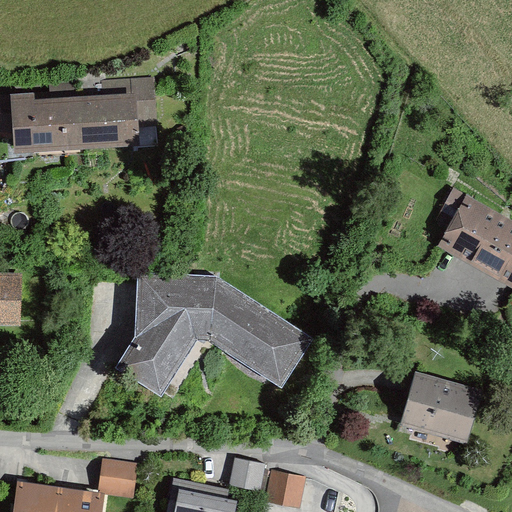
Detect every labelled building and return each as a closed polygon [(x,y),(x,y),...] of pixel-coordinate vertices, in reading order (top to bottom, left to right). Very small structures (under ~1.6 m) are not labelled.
[(33,98),(16,98),(16,130),(16,152),(32,152),(32,146),(133,146),(133,114),(154,114),(154,88),(132,88),(132,101),(33,101),(33,98)] [(0,130),(16,130),(16,98),(0,97),(0,130)] [(511,227),(469,206),(447,250),(511,283),(511,227)] [(20,279),(0,279),(0,321),(20,322),(20,279)] [(212,284),(144,281),(143,338),(121,370),(160,393),(199,339),(211,339),(279,382),(305,345),(212,284)] [(478,396),(420,380),(405,433),(463,449),(478,396)] [(136,469),(105,464),(101,494),(131,498),(136,469)] [(268,472),(237,465),(232,487),(263,495),(268,472)] [(304,482),(274,476),(268,504),(299,509),(304,482)] [(230,511),(233,496),(177,487),(172,511),(230,511)] [(97,511),(99,499),(22,489),(19,511),(97,511)]
